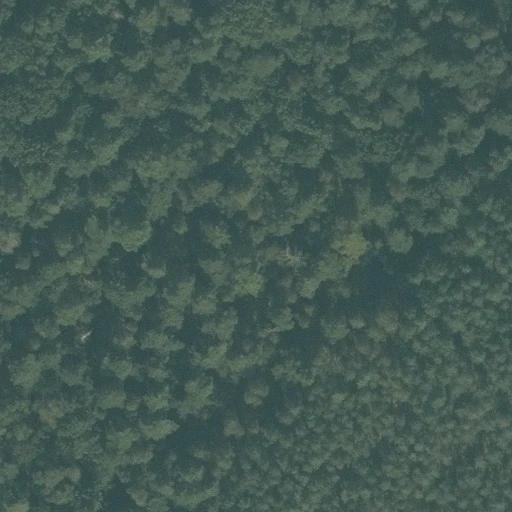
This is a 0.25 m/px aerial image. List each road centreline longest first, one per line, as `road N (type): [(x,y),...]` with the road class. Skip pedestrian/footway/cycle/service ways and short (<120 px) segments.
road 1 (track): [(0,270),(262,0)]
road 2 (track): [(0,375),(155,511)]
